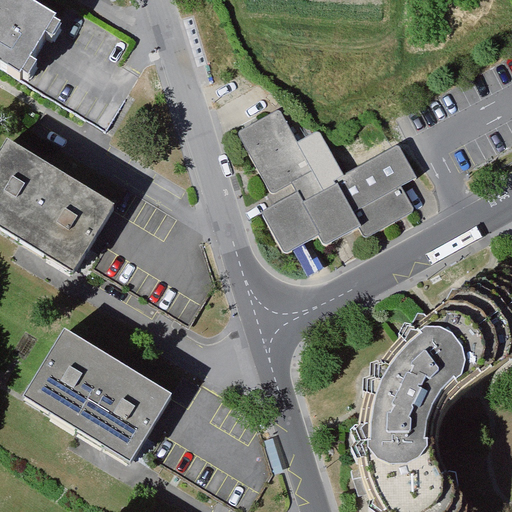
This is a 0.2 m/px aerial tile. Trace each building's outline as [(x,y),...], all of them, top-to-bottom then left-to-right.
[(20,0),(0,0),(0,74),(15,83),(54,19),(20,0)] [(401,147),(341,179),(317,133),(297,144),(279,110),(238,131),(271,194),(290,184),(295,193),(260,211),(282,253),(317,234),(323,244),(359,225),(364,234),(409,210),(397,188),(417,177),(401,147)] [(0,154),(0,226),(24,240),(72,268),(109,205),(5,145),(0,154)] [(511,358),(511,268),(489,258),(425,307),(397,331),(366,368),(350,410),(349,456),(362,500),(370,511),(465,511),(465,502),(445,467),(437,445),(440,423),(454,405),(474,388),(511,358)] [(29,395),(78,425),(130,457),(167,397),(66,336),(29,395)] [(265,441),(276,475),(283,473),(273,439),(265,441)]
